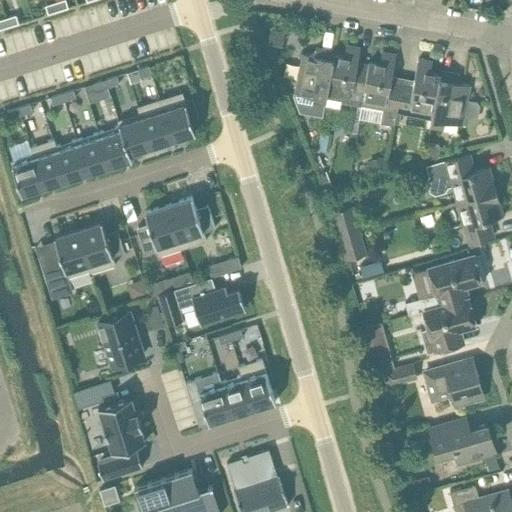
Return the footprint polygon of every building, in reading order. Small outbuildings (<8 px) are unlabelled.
[(59,12),(69,9),(65,0),(57,3),(59,12)] [(49,15),(59,12),(57,3),(47,6),(49,15)] [(16,16),(6,19),(8,27),(18,24),(16,16)] [(0,29),(8,27),(6,19),(0,20),(0,29)] [(268,43),(281,45),(283,33),(270,31),(268,43)] [(335,51),(334,51),(323,109),(326,110),(326,106),(340,109),(341,104),(361,108),(369,62),(366,77),(355,75),(360,48),(346,45),(344,57),(334,55),(335,51)] [(323,109),(334,51),(316,48),(315,55),(303,53),(295,95),(296,99),(299,102),(313,105),(313,107),(323,109)] [(379,64),(369,62),(361,108),(382,112),(380,123),(394,126),(394,124),(396,115),(402,84),(391,82),(396,54),(382,52),(379,64)] [(402,84),(396,115),(401,116),(430,122),(429,128),(430,128),(441,71),(440,71),(439,75),(430,73),(432,61),(418,59),(413,86),(402,84)] [(138,69),(140,77),(151,73),(149,65),(138,69)] [(459,75),(441,71),(430,128),(444,131),(446,121),(462,124),(463,119),(474,121),(478,118),(480,105),(479,102),(466,99),(469,85),(458,82),(459,75)] [(117,76),(106,79),(108,87),(119,83),(117,76)] [(97,91),(108,87),(106,79),(94,83),(97,91)] [(62,93),(64,101),(76,97),(73,90),(62,93)] [(182,92),(160,99),(173,139),(195,132),(191,119),(199,117),(193,98),(185,100),(182,92)] [(64,101),(62,93),(51,97),(53,105),(64,101)] [(173,139),(160,99),(137,106),(139,113),(140,112),(151,146),(173,139)] [(19,107),(21,115),(33,111),(30,103),(19,107)] [(21,115),(19,107),(7,111),(10,118),(21,115)] [(121,125),(130,153),(151,146),(140,112),(139,113),(117,120),(119,125),(121,125)] [(121,125),(119,125),(98,132),(109,166),(132,159),(130,153),(121,125)] [(98,132),(77,139),(88,173),(109,166),(98,132)] [(55,146),(56,146),(54,139),(30,146),(32,153),(33,153),(44,187),(66,180),(55,146)] [(88,173),(77,139),(56,146),(55,146),(66,180),(88,173)] [(424,162),(438,158),(440,147),(438,144),(428,142),(424,162)] [(33,153),(32,153),(11,160),(22,194),(44,187),(33,153)] [(453,186),(457,201),(495,190),(489,167),(474,171),(469,154),(426,166),(429,177),(426,181),(430,192),(435,195),(445,192),(447,187),(453,186)] [(383,156),(367,161),(371,174),(387,169),(383,156)] [(326,171),(320,174),(326,189),(332,186),(326,171)] [(503,215),(495,190),(457,201),(469,243),(493,236),(488,219),(503,215)] [(192,196),(168,204),(182,248),(206,240),(203,231),(215,227),(208,204),(196,208),(192,196)] [(159,255),(182,248),(168,204),(144,211),(148,224),(137,227),(144,250),(156,246),(159,255)] [(340,236),(360,230),(353,208),(333,214),(340,236)] [(78,228),(92,272),(116,264),(113,255),(124,251),(117,229),(105,233),(101,220),(78,228)] [(54,236),(58,247),(38,253),(52,298),(73,291),(68,277),(90,270),(91,272),(92,272),(78,228),(54,236)] [(360,230),(340,236),(346,259),(366,253),(360,230)] [(422,296),(405,301),(409,314),(425,309),(426,310),(464,298),(461,287),(467,285),(481,281),(481,280),(488,278),(480,254),(474,255),(474,254),(454,260),(430,267),(414,272),(422,296)] [(241,267),(238,256),(226,259),(229,271),(241,267)] [(381,260),(360,266),(363,278),(384,271),(381,260)] [(227,291),(225,285),(214,289),(210,277),(159,293),(157,294),(167,325),(182,320),(178,308),(193,303),(199,323),(245,309),(238,288),(227,291)] [(159,293),(155,282),(145,286),(149,296),(159,293)] [(431,327),(421,330),(423,340),(427,353),(460,343),(456,330),(461,328),(476,324),(475,322),(481,321),(475,298),(469,300),(468,297),(464,298),(426,310),(431,327)] [(157,305),(147,308),(152,323),(162,320),(157,305)] [(144,354),(130,310),(98,321),(99,324),(98,325),(102,337),(104,337),(113,364),(144,354)] [(240,329),(229,332),(231,340),(243,336),(240,329)] [(220,343),(231,340),(229,332),(218,336),(220,343)] [(175,351),(187,348),(184,340),(173,344),(175,351)] [(387,346),(371,350),(378,373),(394,368),(387,346)] [(241,374),(252,409),(276,401),(262,358),(238,365),(241,374)] [(452,393),(455,404),(480,397),(469,359),(425,371),(433,398),(452,393)] [(388,384),(416,376),(413,363),(384,372),(388,384)] [(70,376),(74,388),(99,380),(96,368),(70,376)] [(219,381),(230,416),(252,409),(241,374),(219,381)] [(209,423),(230,416),(219,381),(199,388),(196,378),(185,382),(192,403),(201,400),(209,423)] [(114,457),(97,463),(103,478),(143,466),(138,450),(135,451),(133,445),(145,441),(141,427),(142,426),(137,411),(136,411),(131,396),(98,407),(114,457)] [(470,429),(466,416),(429,427),(437,457),(454,452),(457,463),(496,452),(487,423),(470,429)] [(271,510),(289,504),(279,474),(277,475),(275,469),(269,448),(247,455),(248,459),(243,461),(242,457),(227,462),(234,484),(236,488),(234,489),(241,511),(268,502),(271,510)] [(141,508),(141,509),(143,508),(143,511),(218,511),(211,487),(212,486),(212,485),(197,490),(191,470),(192,469),(192,468),(134,487),(134,488),(136,487),(142,507),(141,508)] [(443,503),(452,500),(455,511),(464,511),(467,511),(511,511),(511,505),(507,489),(506,489),(506,490),(479,498),(475,484),(440,494),(443,503)] [(112,486),(97,491),(102,507),(117,502),(112,486)] [(421,499),(417,503),(419,508),(424,509),(428,505),(426,500),(421,499)]
